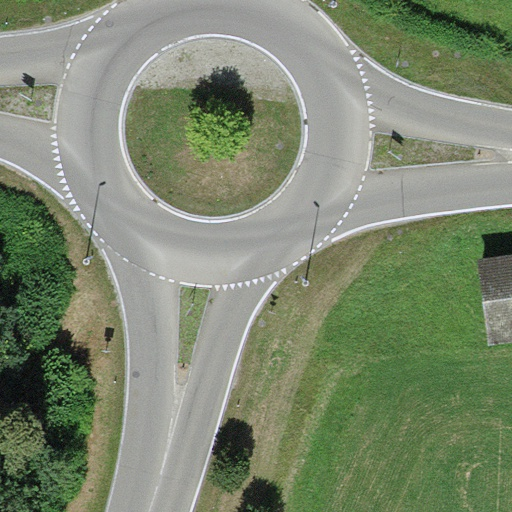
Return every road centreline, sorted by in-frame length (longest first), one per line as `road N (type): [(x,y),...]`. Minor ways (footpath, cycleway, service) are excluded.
road 1 (primary): [(137,511),(164,432),(198,252)]
road 2 (primary): [(324,70),(285,23),(247,5),(205,1),(164,11),(128,34)]
road 3 (primary): [(307,211),(511,169)]
road 4 (primary): [(511,139),(368,93),(324,70)]
road 5 (primary): [(307,211),(331,173),(340,132),(324,70)]
road 6 (primary): [(128,34),(102,67),(89,107),(97,171)]
road 7 (primary): [(97,171),(124,216),(156,239),(198,252)]
road 8 (primary): [(128,34),(0,55)]
road 9 (primary): [(198,252),(276,236),(307,211)]
